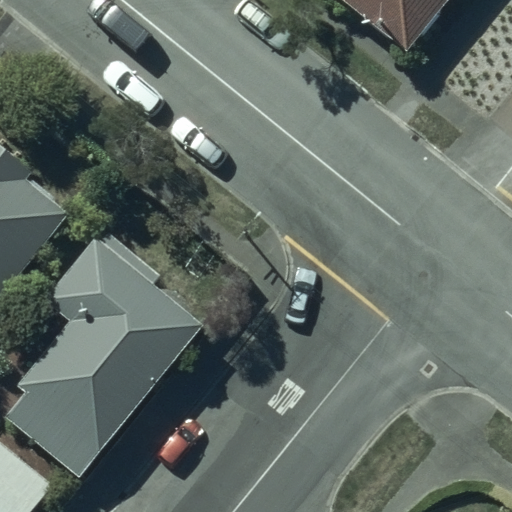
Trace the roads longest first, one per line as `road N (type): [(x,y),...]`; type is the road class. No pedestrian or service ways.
road 1 (tertiary): [(120,0),(435,256)]
road 2 (residential): [(228,511),(435,256)]
